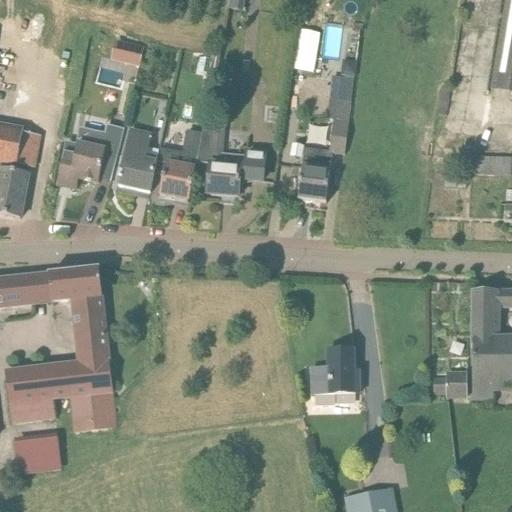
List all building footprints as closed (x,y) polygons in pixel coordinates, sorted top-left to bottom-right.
[(130,45),(125,65),(139,69),(144,49),(130,45)] [(342,76),(355,77),(356,65),(350,64),(346,64),(343,66),(342,69),(342,76)] [(332,155),(344,156),(349,124),(353,81),(338,79),(333,122),(329,153),(319,152),(305,150),(302,168),(298,201),(326,205),(332,155)] [(0,163),(34,170),(39,137),(22,136),(23,130),(0,125),(0,163)] [(197,158),(196,163),(210,166),(210,163),(220,164),(221,158),(223,137),(224,129),(213,128),(203,127),(202,135),(197,158)] [(150,195),(156,163),(145,161),(151,137),(130,133),(121,176),(120,176),(119,182),(120,182),(119,189),(150,195)] [(240,158),(241,135),(227,134),(227,158),(240,158)] [(98,184),(105,152),(77,147),(75,157),(64,154),(57,186),(76,190),(78,180),(98,184)] [(160,197),(189,203),(196,163),(197,158),(159,152),(157,159),(157,160),(166,162),(160,197)] [(210,163),(210,166),(207,196),(220,197),(219,204),(234,205),(234,198),(238,198),(239,182),(245,183),(245,181),(261,183),(263,156),(247,155),(247,160),(221,158),(220,164),(210,163)] [(511,176),(511,157),(473,157),(473,176),(511,176)] [(0,216),(20,221),(28,176),(0,170),(0,216)] [(112,393),(99,271),(0,282),(0,310),(71,302),(79,365),(5,374),(11,424),(55,419),(53,401),(112,393)] [(511,338),(500,339),(500,311),(511,311),(511,294),(474,295),(473,377),(472,401),(492,401),(492,394),(511,393),(511,338)] [(353,373),(353,351),(328,352),(328,370),(311,370),(312,396),(314,396),(315,407),(317,409),(333,409),(335,406),(335,396),(358,395),(358,373),(353,373)] [(446,398),(466,398),(466,378),(446,378),(446,382),(446,397),(446,398)] [(433,397),(446,397),(446,382),(434,382),(433,397)] [(20,478),(64,471),(58,434),(15,440),(20,478)] [(346,511),(395,511),(392,490),(345,499),(346,511)]
